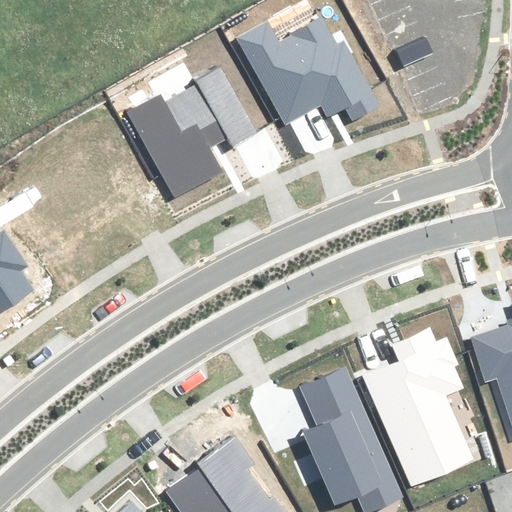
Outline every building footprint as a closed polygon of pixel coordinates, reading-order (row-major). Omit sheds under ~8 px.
[(266,21),(237,37),(286,123),(319,104),(326,116),(345,106),(353,120),(379,105),(343,43),(338,46),(322,18),(278,43),(266,21)] [(159,92),(127,111),(178,199),(224,173),(209,147),(226,137),(231,144),(255,130),(220,68),(196,82),(199,86),(166,105),(159,92)] [(0,311),(33,290),(19,270),(26,265),(3,231),(0,232),(0,311)] [(511,304),(511,305),(511,325),(471,339),(485,381),(497,377),(511,421),(511,304)] [(436,342),(430,329),(394,345),(402,362),(364,379),(413,486),(474,459),(445,395),(462,387),(452,365),(457,363),(446,338),(436,342)] [(368,511),(402,497),(344,368),(302,387),(319,426),(304,433),(336,505),(358,495),(365,511),(368,511)] [(202,466),(167,491),(182,511),(277,511),(245,468),(253,462),(236,439),(201,464),(202,466)] [(143,511),(133,501),(120,511),(143,511)]
